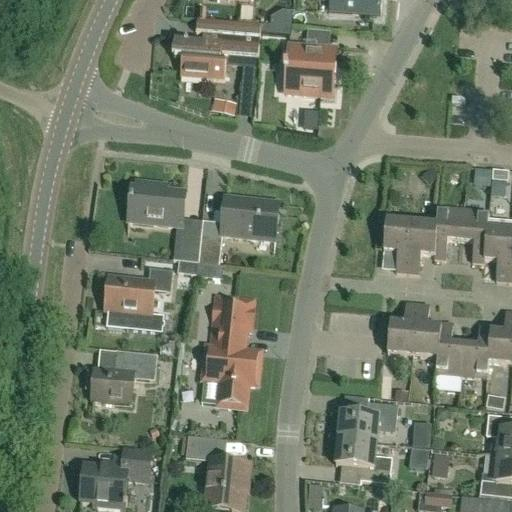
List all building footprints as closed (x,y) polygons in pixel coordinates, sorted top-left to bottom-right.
[(329,0),(328,16),(360,19),(380,20),(381,0),(329,0)] [(261,29),(260,36),(290,39),(290,32),(292,14),(281,14),(270,19),(270,30),(261,29)] [(261,29),(223,26),(197,24),(196,37),(201,37),(201,44),(173,42),(172,59),(181,60),(180,81),(223,84),(224,69),(225,60),(258,62),(260,36),(261,29)] [(330,35),(307,33),(306,51),(328,53),(330,35)] [(328,53),(306,51),(290,50),(286,98),(320,101),(331,102),(334,69),(335,54),(328,53)] [(254,123),(258,62),(225,60),(224,69),(242,71),(238,121),(254,123)] [(212,116),(235,122),(238,108),(215,103),(212,116)] [(432,169),(420,181),(431,189),(441,178),(432,169)] [(492,175),(475,173),(473,189),(491,191),(492,186),(492,175)] [(508,177),(492,175),(492,186),(507,187),(508,177)] [(507,187),(492,186),(491,191),(490,200),(506,202),(507,187)] [(176,232),(173,264),(179,265),(178,267),(179,267),(197,269),(200,238),(201,235),(181,233),(182,224),(184,198),(150,195),(151,190),(131,188),(127,227),(176,232)] [(200,238),(197,269),(220,271),(223,241),(274,246),(278,208),(225,202),(222,228),(221,240),(200,238)] [(461,246),(463,216),(438,213),(437,230),(434,261),(433,265),(447,266),(449,245),(461,246)] [(485,266),(488,224),(489,218),(463,216),(461,246),(476,248),(474,269),(484,270),(485,266)] [(202,226),(182,224),(181,233),(201,235),(202,226)] [(508,288),(511,239),(511,225),(488,224),(485,266),(499,267),(497,287),(508,288)] [(408,279),(413,227),(386,225),(383,256),(398,258),(396,277),(408,279)] [(222,228),(202,226),(201,235),(200,238),(221,240),(222,228)] [(434,261),(437,230),(413,227),(408,279),(420,280),(422,260),(434,261)] [(398,258),(383,256),(381,276),(396,277),(398,258)] [(196,280),(197,269),(179,267),(178,278),(196,280)] [(223,271),(220,271),(197,269),(196,280),(222,283),(223,271)] [(163,322),(151,320),(153,297),(170,299),(172,276),(148,274),(146,286),(108,282),(104,317),(109,317),(127,319),(125,335),(161,338),(162,333),(163,333),(164,328),(162,327),(163,322)] [(237,356),(239,336),(249,336),(250,331),(253,305),(237,303),(216,301),(211,353),(206,353),(203,384),(220,386),(218,410),(238,412),(244,413),(246,389),(256,390),(259,358),(237,356)] [(412,361),(416,310),(405,308),(403,329),(390,327),(387,359),(412,361)] [(437,363),(440,332),(426,331),(428,311),(416,310),(412,361),(437,363)] [(127,319),(109,317),(107,333),(125,335),(127,319)] [(511,370),(511,367),(511,317),(505,317),(503,337),(491,336),(488,368),(511,370)] [(460,382),(463,349),(449,348),(451,329),(440,328),(440,332),(437,363),(435,380),(460,382)] [(486,385),(488,368),(491,336),(491,333),(478,331),(476,351),(463,349),(460,382),(486,385)] [(100,355),(98,370),(98,374),(113,376),(115,356),(100,355)] [(87,376),(85,394),(91,395),(89,405),(130,410),(133,384),(154,386),(157,361),(115,356),(113,376),(98,374),(93,373),(93,377),(87,376)] [(460,382),(435,380),(434,394),(458,397),(460,382)] [(408,395),(395,394),(394,406),(407,407),(408,395)] [(505,403),(489,400),(487,412),(503,415),(505,403)] [(343,418),(366,420),(367,407),(368,403),(344,401),(343,418)] [(338,443),(376,448),(377,436),(394,438),(397,411),(367,407),(366,420),(343,418),(340,418),(338,443)] [(498,461),(511,462),(511,422),(488,420),(486,441),(500,442),(498,461)] [(411,452),(430,454),(433,429),(414,427),(411,452)] [(240,497),(243,469),(225,468),(227,447),(187,442),(184,464),(208,467),(203,511),(242,511),(244,498),(240,497)] [(375,461),(376,448),(338,443),(335,469),(341,470),(360,472),(359,485),(389,489),(392,462),(375,461)] [(428,476),(430,454),(411,452),(409,474),(428,476)] [(93,508),(93,511),(123,511),(126,485),(147,487),(150,457),(124,455),(122,473),(83,469),(80,507),(93,508)] [(448,483),(451,461),(434,459),(431,481),(448,483)] [(511,462),(498,461),(487,460),(486,478),(482,478),(480,499),(511,502),(511,462)] [(339,489),(359,491),(359,485),(360,472),(341,470),(339,489)] [(321,511),(323,490),(310,489),(307,511),(321,511)] [(420,498),(418,511),(451,511),(453,501),(426,499),(420,498)] [(509,511),(510,508),(462,502),(460,511),(509,511)]
